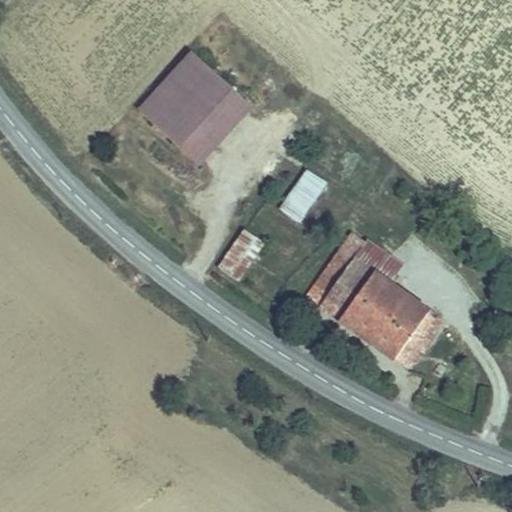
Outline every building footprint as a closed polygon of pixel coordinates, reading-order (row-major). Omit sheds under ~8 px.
[(136,107),(180,145),(231,87),(186,49),(136,107)] [(231,87),(180,145),(197,159),(249,101),(231,87)] [(280,203),(298,217),(326,181),(307,166),(280,203)] [(219,264),(237,278),(264,244),(248,229),(219,264)] [(313,299),(409,372),(441,326),(391,288),(406,266),(395,257),(392,260),(358,233),(313,299)]
